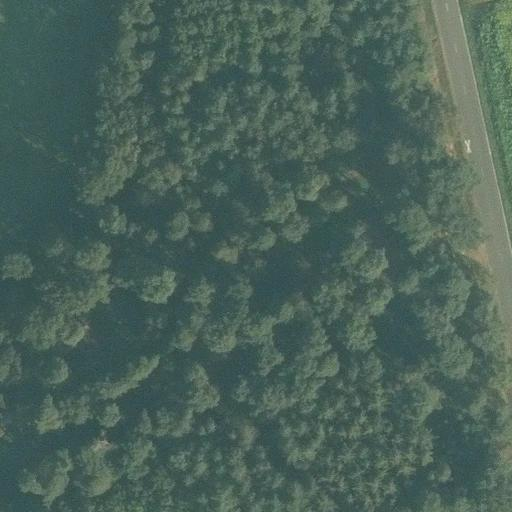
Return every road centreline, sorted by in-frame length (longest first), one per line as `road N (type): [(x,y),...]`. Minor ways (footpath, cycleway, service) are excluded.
road 1 (track): [(0,326),(111,173),(162,0)]
road 2 (unclassified): [(444,0),(511,323)]
